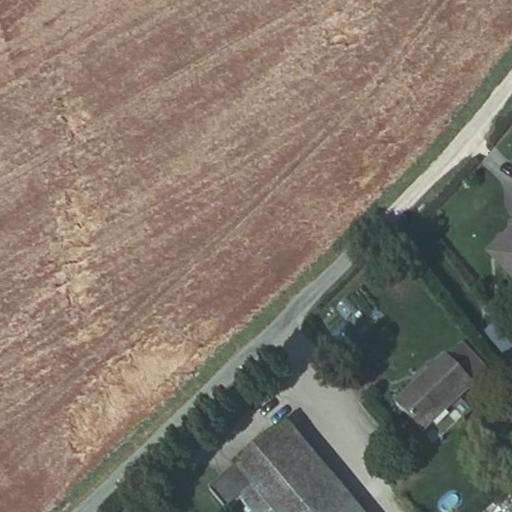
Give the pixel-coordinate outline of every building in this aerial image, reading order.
[(511,242),(511,221),(477,251),(487,261),(508,241),(511,243),(511,242)] [(511,242),(511,243),(508,241),(487,261),(509,286),(511,283),(511,242)] [(462,349),(448,363),(474,391),(488,378),(462,349)] [(474,391),(448,363),(398,408),(426,437),(474,391)] [(274,511),(337,511),(344,506),(278,432),(238,469),(274,511)] [(246,511),(274,511),(238,469),(212,495),(226,511),(232,511),(241,505),(246,511)]
